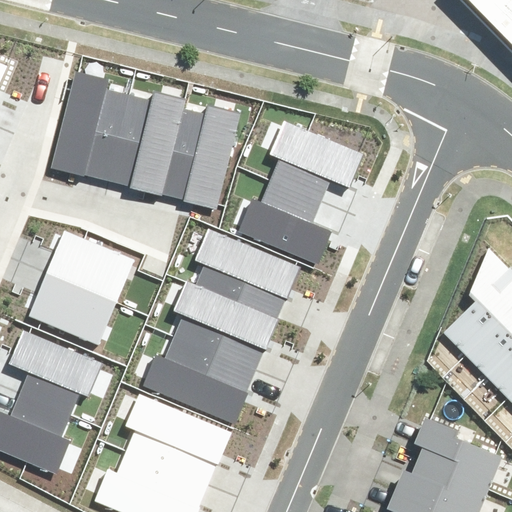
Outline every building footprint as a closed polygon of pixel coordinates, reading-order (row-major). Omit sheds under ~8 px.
[(511,0),(464,0),(511,47),(511,0)] [(76,72),(53,168),(109,181),(129,95),(107,90),(109,80),(76,72)] [(109,181),(163,193),(183,108),(186,98),(152,90),(150,100),(129,95),(109,181)] [(163,193),(217,206),(240,112),(206,103),(204,113),(183,108),(163,193)] [(350,188),(364,154),(285,120),(270,155),(280,159),(271,179),(322,201),(331,180),(350,188)] [(241,232),(320,264),(334,229),(314,220),(322,201),(271,179),(260,202),(254,200),(241,232)] [(203,270),(195,286),(276,321),(299,269),(208,229),(192,265),(203,270)] [(64,231),(46,274),(117,302),(135,260),(64,231)] [(475,298),(445,328),(466,349),(511,303),(511,265),(505,259),(490,241),(470,294),(475,298)] [(46,274),(29,316),(100,345),(117,302),(46,274)] [(183,315),(176,333),(256,367),(276,321),(195,286),(185,282),(173,311),(183,315)] [(511,303),(466,349),(487,371),(511,346),(511,303)] [(100,364),(21,332),(7,367),(27,376),(19,395),(70,417),(81,394),(87,396),(100,364)] [(157,356),(144,387),(234,424),(256,367),(175,335),(165,359),(157,356)] [(511,346),(487,371),(509,392),(511,389),(511,346)] [(231,430),(138,394),(125,427),(135,431),(126,451),(208,483),(231,430)] [(0,411),(0,451),(56,476),(71,441),(62,437),(70,417),(19,395),(10,416),(0,411)] [(502,445),(425,412),(411,444),(488,477),(502,445)] [(488,477),(411,444),(397,477),(474,510),(488,477)] [(108,469),(95,502),(120,511),(197,511),(208,483),(126,451),(118,473),(108,469)] [(473,511),(474,510),(397,477),(382,510),(386,511),(473,511)]
